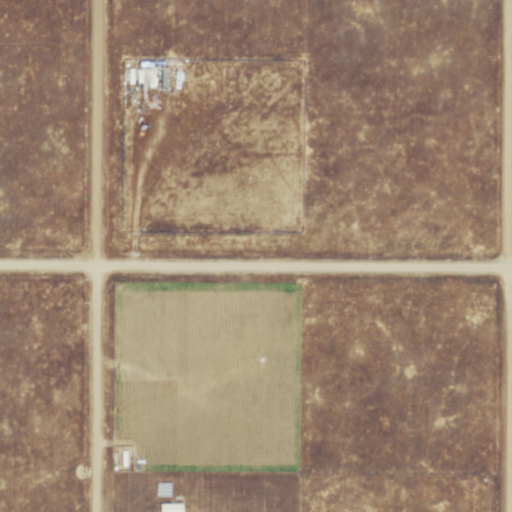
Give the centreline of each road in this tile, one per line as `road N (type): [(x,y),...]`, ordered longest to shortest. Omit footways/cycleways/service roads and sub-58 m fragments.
road 1 (residential): [(511,274),(0,270)]
road 2 (residential): [(502,511),(505,0)]
road 3 (residential): [(92,272),(93,0)]
road 4 (residential): [(90,511),(92,272)]
